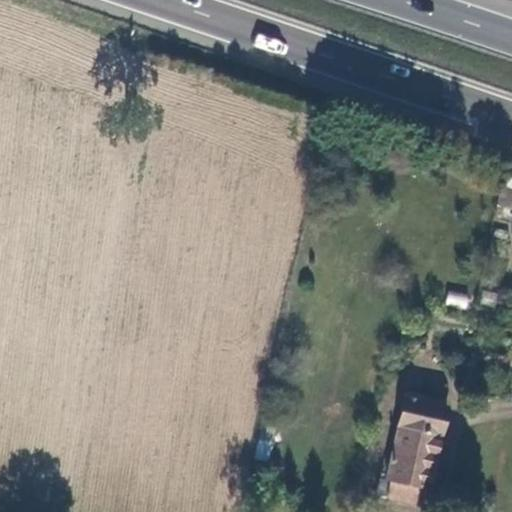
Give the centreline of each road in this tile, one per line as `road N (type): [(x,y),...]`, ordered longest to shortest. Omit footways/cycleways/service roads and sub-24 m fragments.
road 1 (trunk): [(158,0),(511,119)]
road 2 (trunk): [(511,39),(396,0)]
